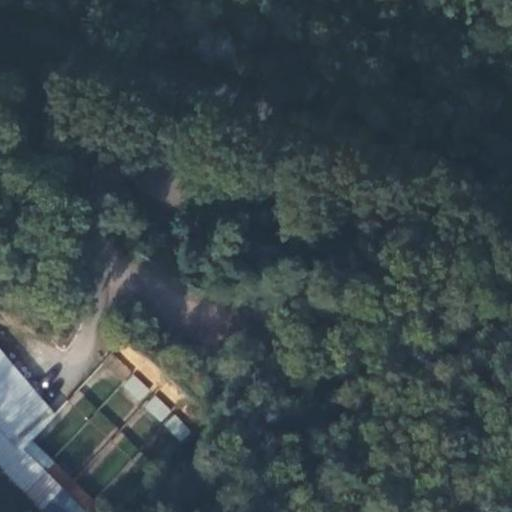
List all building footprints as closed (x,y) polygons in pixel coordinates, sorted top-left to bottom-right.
[(0,356),(0,464),(2,467),(21,450),(56,418),(0,356)] [(121,389),(140,402),(150,387),(131,374),(121,389)] [(143,406),(161,423),(172,410),(154,394),(143,406)] [(163,424),(180,442),(191,432),(174,413),(163,424)] [(46,511),(83,511),(21,450),(2,467),(46,511)] [(37,511),(21,490),(2,505),(7,511),(37,511)]
